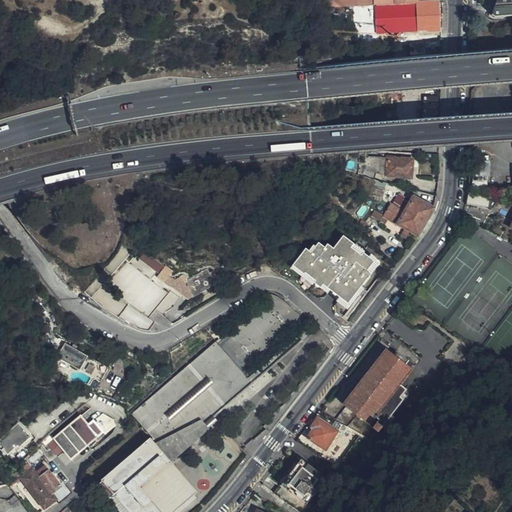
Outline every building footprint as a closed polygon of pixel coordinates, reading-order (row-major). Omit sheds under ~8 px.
[(328,0),(331,10),(352,8),(418,3),(437,3),(436,0),(328,0)] [(511,15),(511,0),(497,0),(491,15),(495,17),(511,15)] [(418,3),(352,8),(355,44),(366,43),(366,40),(379,39),(378,33),(439,28),(438,17),(437,3),(418,3)] [(386,158),(366,156),(364,172),(377,173),(378,175),(384,176),(384,178),(412,180),(414,159),(386,157),(386,158)] [(490,175),(490,160),(477,160),(477,175),(490,175)] [(386,190),(387,184),(373,181),(371,186),(378,188),(386,190)] [(383,200),(386,190),(378,188),(371,186),(369,196),(372,197),(383,200)] [(434,209),(433,208),(414,198),(405,213),(392,205),(389,209),(378,203),(373,210),(418,236),(434,209)] [(377,262),(353,243),(339,261),(346,267),(363,280),(377,262)] [(319,274),(336,254),(326,245),(309,266),(319,274)] [(289,267),(284,261),(277,268),(282,274),(289,267)] [(183,284),(181,286),(189,301),(216,285),(208,270),(191,280),(183,284)] [(181,280),(183,284),(191,280),(188,275),(181,280)] [(161,302),(168,290),(155,282),(149,291),(138,285),(129,299),(138,304),(136,307),(148,313),(150,309),(143,305),(146,300),(152,304),(155,299),(161,302)] [(58,338),(56,341),(67,347),(69,343),(58,338)] [(102,383),(109,368),(88,357),(67,347),(56,341),(48,356),(51,365),(53,365),(56,359),(81,372),(102,383)] [(132,414),(148,432),(171,412),(206,383),(208,380),(213,385),(236,365),(216,342),(132,414)] [(406,390),(401,386),(412,371),(385,350),(341,404),(346,408),(336,421),(347,427),(356,416),(368,426),(375,418),(378,422),(372,428),(377,432),(403,400),(400,397),(406,390)] [(153,438),(152,439),(171,461),(172,460),(169,457),(170,456),(182,445),(185,449),(199,437),(197,434),(204,428),(210,423),(206,419),(250,381),(236,365),(213,385),(176,417),(171,412),(148,432),(153,438)] [(223,405),(206,419),(210,423),(226,408),(223,405)] [(70,459),(102,432),(85,413),(48,444),(53,450),(59,445),(70,459)] [(324,448),(336,429),(317,417),(311,427),(312,428),(307,436),(324,448)] [(31,437),(17,423),(0,440),(0,446),(8,454),(17,446),(19,448),(31,437)] [(152,439),(99,483),(119,511),(162,511),(155,503),(157,501),(158,502),(159,503),(160,504),(162,506),(164,507),(167,507),(171,508),(175,507),(177,506),(179,505),(181,504),(182,503),(183,502),(184,500),(185,499),(186,498),(187,495),(187,494),(188,490),(187,487),(187,485),(186,483),(185,481),(184,480),(183,479),(182,478),(181,476),(178,475),(176,474),(174,473),(172,473),(170,473),(168,473),(166,473),(165,474),(163,468),(171,461),(152,439)] [(185,449),(182,445),(170,456),(169,457),(172,460),(185,449)] [(38,458),(34,453),(27,458),(32,463),(38,458)] [(273,494),(298,511),(324,478),(300,459),(273,494)] [(174,511),(197,493),(171,461),(163,468),(165,474),(166,473),(168,473),(170,473),(172,473),(174,473),(176,474),(178,475),(181,476),(182,478),(183,479),(184,480),(185,481),(186,483),(187,485),(187,487),(188,490),(187,494),(187,495),(186,498),(185,499),(184,500),(183,502),(182,503),(181,504),(179,505),(177,506),(175,507),(171,508),(167,507),(164,507),(162,506),(160,504),(159,503),(158,502),(157,501),(155,503),(162,511),(174,511)] [(36,473),(52,493),(60,487),(59,485),(49,473),(45,467),(36,473)] [(20,478),(20,479),(45,509),(57,499),(52,493),(36,473),(32,468),(20,478)] [(53,470),(49,473),(59,485),(62,482),(53,470)] [(20,478),(17,473),(6,482),(10,487),(20,479),(20,478)]
